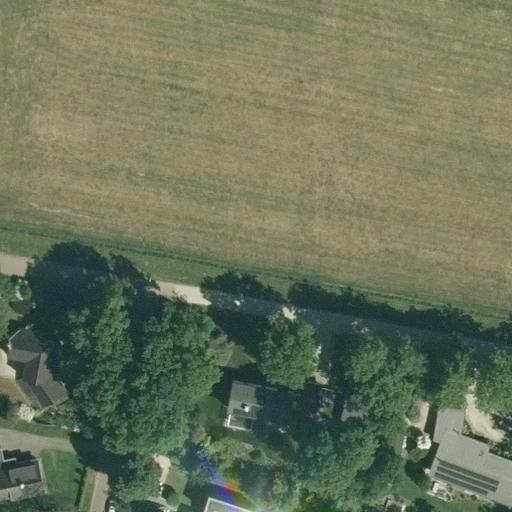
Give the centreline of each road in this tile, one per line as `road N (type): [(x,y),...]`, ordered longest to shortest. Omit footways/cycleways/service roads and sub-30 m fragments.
road 1 (residential): [(98,511),(145,287),(0,260)]
road 2 (track): [(511,352),(145,287)]
